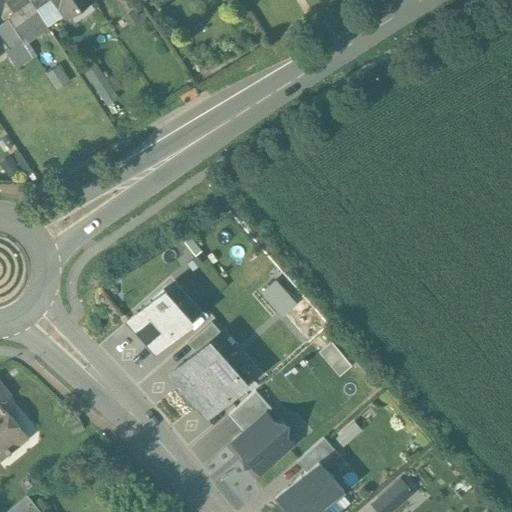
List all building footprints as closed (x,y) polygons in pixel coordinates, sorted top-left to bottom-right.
[(3,0),(13,15),(0,23),(0,37),(18,66),(36,54),(27,40),(47,27),(35,8),(47,1),(46,0),(3,0)] [(55,0),(64,14),(84,0),(55,0)] [(93,63),(83,70),(108,107),(118,100),(93,63)] [(59,65),(44,75),(55,92),(70,82),(59,65)] [(208,260),(180,284),(194,299),(221,276),(208,260)] [(280,315),(297,301),(275,275),(258,289),(280,315)] [(163,285),(129,315),(156,346),(190,316),(163,285)] [(212,413),(247,382),(223,354),(235,343),(227,335),(200,358),(206,365),(186,383),(212,413)] [(0,384),(0,401),(8,394),(0,384)] [(229,413),(244,430),(267,410),(272,407),(256,389),(229,413)] [(0,455),(6,451),(7,453),(11,450),(9,448),(24,436),(0,406),(0,455)] [(244,430),(232,441),(257,470),(293,439),(267,410),(244,430)] [(298,460),(308,471),(318,462),(323,468),(339,454),(323,437),(298,460)] [(308,471),(276,500),(287,511),(328,511),(323,507),(342,489),(323,468),(318,462),(308,471)] [(402,480),(374,504),(381,511),(388,511),(412,492),(402,480)] [(26,494),(6,511),(39,511),(40,511),(26,494)]
